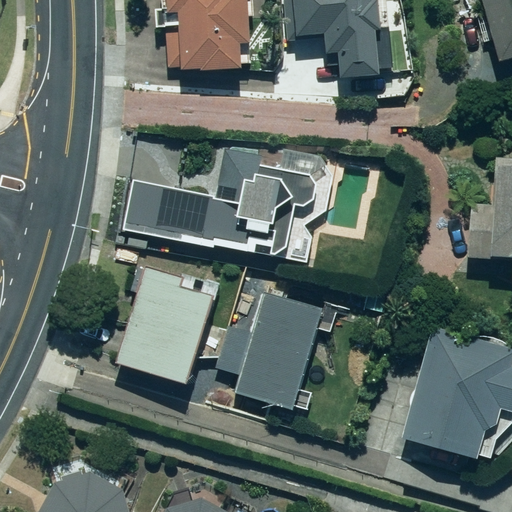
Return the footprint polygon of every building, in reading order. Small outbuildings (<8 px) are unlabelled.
[(154,0),(155,29),(179,28),(181,74),(240,73),(240,66),(247,66),(245,0),(154,0)] [(383,33),(381,3),(374,4),(373,0),(282,0),(285,39),(324,37),(325,58),(341,57),(342,79),(378,77),(377,69),(392,68),(390,33),(383,33)] [(511,60),(511,0),(482,0),(501,64),(511,60)] [(260,157),(221,151),(214,199),(179,194),(182,169),(178,168),(181,147),(140,141),(125,233),(307,264),(312,232),(304,230),(327,211),(332,174),(320,158),(262,149),(260,157)] [(496,209),(472,208),(471,261),(511,261),(511,159),(497,159),(496,209)] [(238,378),(233,395),(304,416),(311,394),(299,390),(316,331),(330,335),(340,304),(313,297),(310,308),(282,300),(284,294),(268,289),(272,274),(252,268),(221,373),(238,378)] [(115,367),(185,390),(215,302),(177,289),(179,284),(138,270),(131,292),(140,295),(115,367)] [(511,353),(433,329),(402,439),(476,460),(482,442),(492,444),(511,422),(511,353)] [(218,511),(199,502),(165,511),(164,511),(128,511),(122,491),(87,475),(58,483),(42,511),(218,511)]
